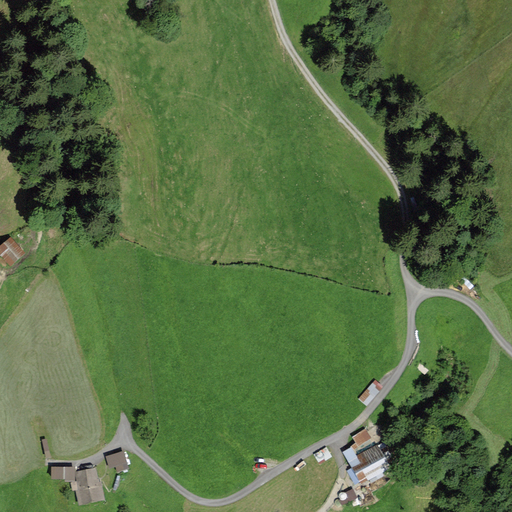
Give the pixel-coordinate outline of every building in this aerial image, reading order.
[(26,256),(11,239),(0,248),(0,257),(1,257),(11,269),(26,256)] [(383,388),(375,381),(358,400),(367,408),(383,388)] [(366,430),(352,438),(356,444),(358,448),(372,439),(366,430)] [(378,447),(377,446),(356,457),(351,449),(342,454),(360,487),(391,470),(386,462),(392,459),(384,444),(378,447)] [(124,451),(106,456),(110,468),(116,466),(117,472),(129,468),(124,451)] [(75,467),(51,467),(51,478),(66,479),(66,481),(75,481),(75,467)] [(100,482),(97,468),(76,473),(78,481),(71,483),(73,491),(76,490),(79,506),(105,500),(101,482),(100,482)] [(343,501),(357,496),(354,485),(339,490),(343,501)] [(360,506),(359,499),(352,500),(353,508),(360,506)]
